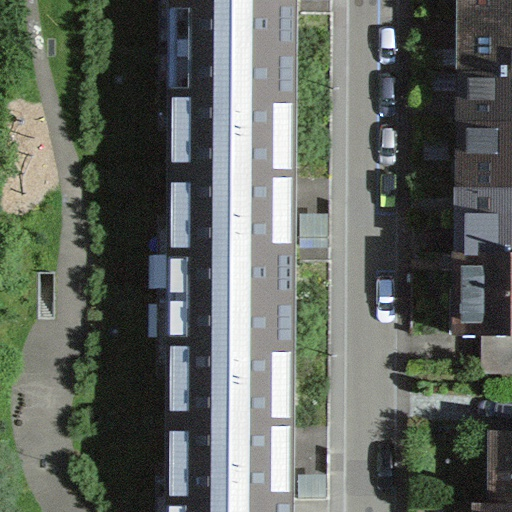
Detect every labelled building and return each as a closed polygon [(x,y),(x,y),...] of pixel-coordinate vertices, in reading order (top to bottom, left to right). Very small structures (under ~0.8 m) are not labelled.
[(200,0),(200,10),(245,11),(245,48),(293,48),(293,0),(200,0)] [(511,0),(461,0),(461,4),(461,20),(511,20),(511,0)] [(511,20),(461,20),(461,60),(461,70),(511,70),(511,20)] [(293,48),(245,48),(245,85),(239,85),(239,80),(232,80),(232,85),(200,85),(199,124),(187,124),(186,254),(199,254),(198,290),(291,291),(292,197),(293,48)] [(511,70),(461,70),(461,111),(460,120),(511,120),(511,70)] [(511,120),(460,120),(460,170),(460,186),(511,185),(511,120)] [(511,252),(511,185),(460,186),(460,228),(460,252),(511,252)] [(511,252),(460,252),(459,289),(451,289),(451,317),(451,332),(481,332),(481,372),(511,372),(511,252)] [(244,495),(243,511),(289,511),(290,396),(291,291),(198,290),(198,326),(185,326),(184,456),(197,456),(197,495),(244,495)] [(511,430),(493,431),(492,492),(492,506),(511,505),(511,430)]
